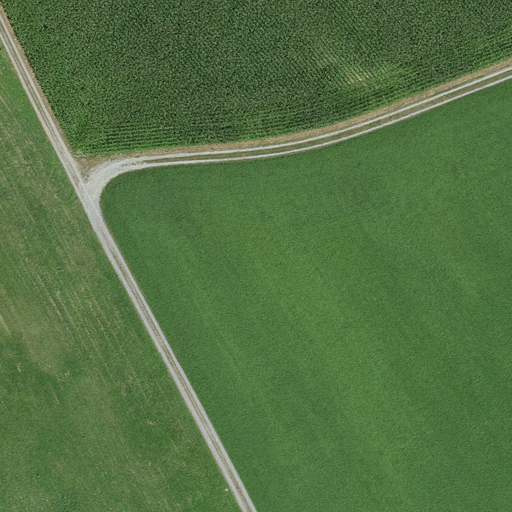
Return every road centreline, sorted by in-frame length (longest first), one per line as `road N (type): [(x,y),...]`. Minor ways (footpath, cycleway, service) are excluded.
road 1 (track): [(249,511),(88,206),(0,16)]
road 2 (track): [(511,66),(284,152),(115,165),(88,206)]
